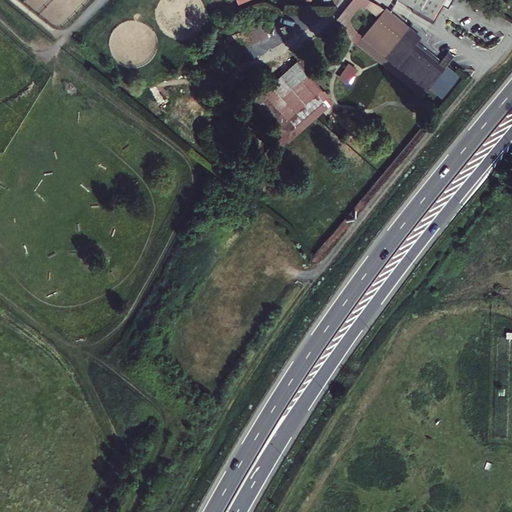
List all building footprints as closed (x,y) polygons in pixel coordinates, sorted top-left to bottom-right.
[(404,0),(434,17),(441,4),(447,8),(452,0),(404,0)] [(390,12),(386,9),(358,43),(423,97),(431,88),(443,98),(459,77),(446,67),(450,61),(443,56),(439,60),(417,43),(422,37),(390,12)] [(252,29),(251,48),(271,49),(271,29),(252,29)] [(443,56),(450,61),(454,56),(447,51),(443,56)] [(356,69),(349,65),(340,77),(347,83),(356,69)] [(322,89),(310,76),(284,98),(296,112),(289,118),(268,94),(259,101),(283,128),(292,129),(325,101),(317,92),(322,89)] [(333,102),(322,89),(317,92),(325,101),(292,129),(283,128),(259,101),(251,90),(246,94),(267,118),(257,127),(266,137),(269,135),(265,131),(273,124),(288,142),(333,102)]
